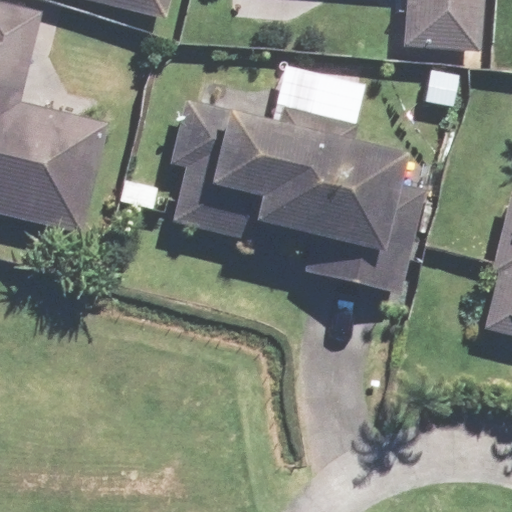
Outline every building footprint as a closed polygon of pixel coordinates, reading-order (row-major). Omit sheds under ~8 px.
[(46,0),(153,26),(159,0),(46,0)] [(394,0),(390,53),(467,59),(471,0),(394,0)] [(0,224),(68,241),(96,128),(8,107),(30,19),(0,11),(0,224)] [(266,127),(174,105),(159,168),(173,172),(159,229),(251,251),(254,239),(296,249),(289,276),(388,300),(413,197),(386,191),(394,158),(344,146),(348,132),(270,113),(266,127)] [(511,199),(501,197),(482,275),(489,277),(475,335),(511,343),(511,199)]
